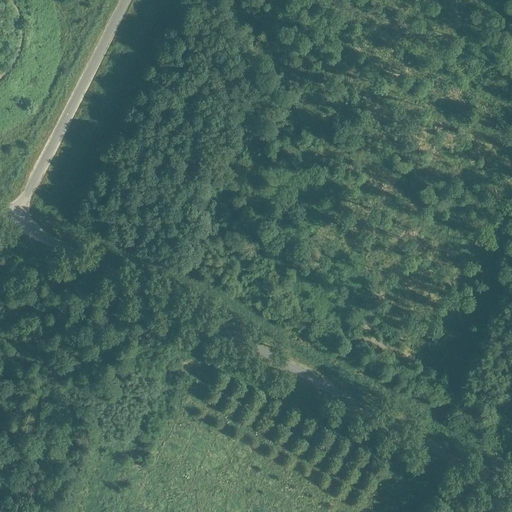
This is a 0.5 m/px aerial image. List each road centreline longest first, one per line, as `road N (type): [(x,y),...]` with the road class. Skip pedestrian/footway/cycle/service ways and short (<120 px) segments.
road 1 (unclassified): [(511,494),(14,221)]
road 2 (track): [(157,0),(40,234)]
road 3 (unclassified): [(14,221),(124,0)]
